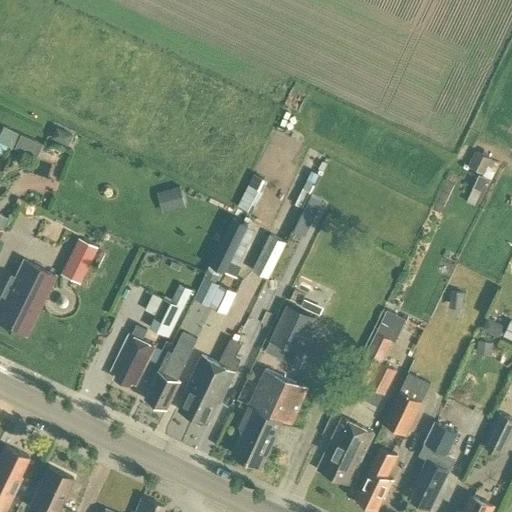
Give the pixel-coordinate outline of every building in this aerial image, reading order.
[(17,134),(2,126),(0,129),(0,144),(9,149),(17,134)] [(66,146),(72,134),(55,126),(50,137),(66,146)] [(19,152),(26,136),(19,133),(12,147),(12,148),(19,152)] [(476,150),(469,164),(485,172),(492,157),(476,150)] [(480,190),(487,177),(480,173),(474,187),(480,190)] [(254,206),(262,187),(252,183),(244,202),(254,206)] [(163,213),(186,206),(180,185),(157,191),(163,213)] [(482,191),(480,190),(474,187),(467,201),(475,205),(482,191)] [(234,216),(211,263),(222,268),(227,271),(249,224),(234,216)] [(302,248),(310,230),(295,222),(286,241),(302,248)] [(286,239),(270,231),(253,268),(268,275),(286,239)] [(77,237),(60,272),(79,282),(96,247),(77,237)] [(56,275),(23,259),(3,295),(2,295),(0,300),(0,320),(26,334),(56,275)] [(216,282),(219,275),(208,270),(205,277),(216,282)] [(306,281),(296,302),(317,312),(327,291),(306,281)] [(148,326),(169,336),(191,288),(180,282),(171,300),(162,296),(148,326)] [(449,290),(449,306),(461,307),(462,291),(449,290)] [(272,337),(300,350),(301,350),(313,325),(317,317),(287,302),(283,311),(271,336),(272,337)] [(396,341),(406,319),(388,310),(377,331),(393,338),(392,339),(396,341)] [(262,315),(251,338),(264,344),(274,320),(262,315)] [(498,337),(504,325),(488,317),(482,328),(498,337)] [(136,384),(155,345),(145,340),(149,333),(138,327),(134,335),(130,333),(111,371),(117,374),(115,377),(130,385),(132,382),(136,384)] [(145,398),(167,409),(181,380),(178,379),(198,338),(183,331),(164,372),(159,369),(145,398)] [(377,331),(354,378),(370,385),(392,339),(393,338),(377,331)] [(220,403),(241,360),(236,358),(244,343),(231,337),(219,362),(194,416),(208,423),(218,402),(220,403)] [(494,342),(479,340),(477,352),(492,355),(494,342)] [(194,416),(219,362),(202,354),(186,387),(189,388),(179,409),(194,416)] [(385,393),(397,369),(382,362),(370,386),(385,393)] [(266,367),(249,404),(239,425),(241,432),(232,452),(262,466),(283,421),(292,426),(310,389),(266,367)] [(400,389),(384,422),(406,433),(422,400),(400,389)] [(511,416),(500,411),(484,444),(503,454),(511,434),(511,416)] [(374,432),(343,417),(320,463),(327,466),(324,472),(349,484),(374,432)] [(457,431),(436,421),(420,454),(428,458),(408,497),(430,509),(455,456),(447,452),(457,431)] [(0,511),(4,511),(22,476),(19,475),(28,456),(5,444),(0,453),(0,511)] [(381,446),(356,498),(377,508),(384,495),(385,496),(394,478),(387,475),(398,454),(381,446)] [(56,511),(73,477),(48,465),(30,503),(36,508),(33,511),(56,511)] [(464,511),(461,511),(459,511),(458,511),(489,511),(493,505),(473,495),(464,511)] [(166,511),(161,510),(163,506),(142,496),(135,511),(134,511),(132,511),(131,511),(113,511),(105,509),(103,511),(166,511)]
